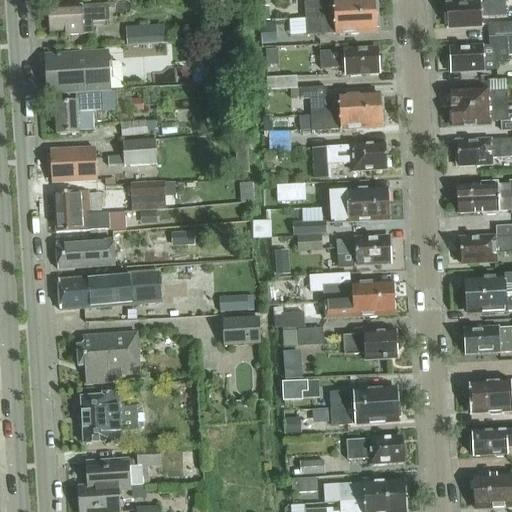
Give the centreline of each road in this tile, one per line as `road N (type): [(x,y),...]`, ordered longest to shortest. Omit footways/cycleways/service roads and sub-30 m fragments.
road 1 (unclassified): [(47,511),(11,0)]
road 2 (residential): [(440,511),(412,0)]
road 3 (unclassified): [(0,204),(19,511)]
